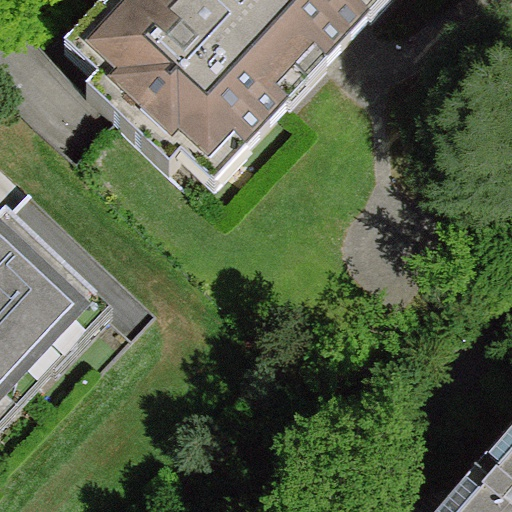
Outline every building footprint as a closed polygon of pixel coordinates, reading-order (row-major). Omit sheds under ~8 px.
[(291,79),(205,0),(126,0),(102,27),(114,38),(94,60),(112,77),(87,102),(119,131),(170,180),(193,155),(208,168),(228,146),(245,160),(288,115),(272,100),(291,79)] [(205,0),(291,79),(310,59),(326,75),(370,28),(353,12),(365,0),(205,0)] [(19,211),(7,223),(99,311),(123,286),(32,199),(19,211)] [(0,417),(99,311),(7,223),(0,231),(0,417)] [(511,511),(511,436),(447,511),(511,511)]
